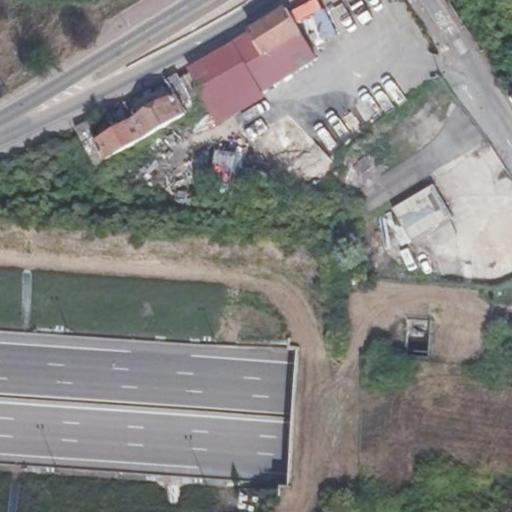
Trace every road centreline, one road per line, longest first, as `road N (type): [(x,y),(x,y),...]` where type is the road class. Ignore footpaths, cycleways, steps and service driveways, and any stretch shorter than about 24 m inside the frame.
road 1 (motorway): [(511,403),(0,369)]
road 2 (motorway): [(0,428),(511,459)]
road 3 (primary): [(230,0),(0,128)]
road 4 (residential): [(431,0),(511,121)]
